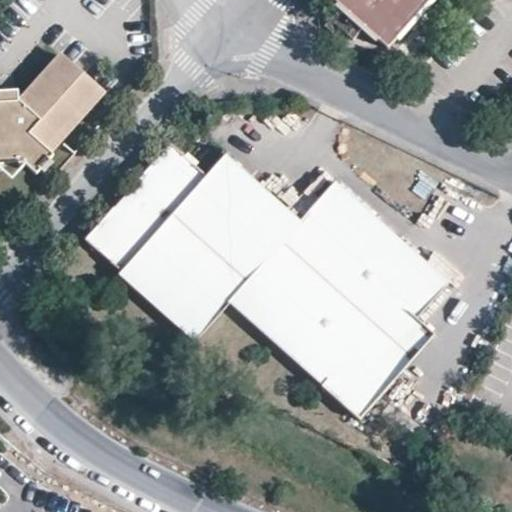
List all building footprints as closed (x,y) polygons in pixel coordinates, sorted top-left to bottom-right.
[(342,0),(391,43),(429,0),(342,0)] [(0,162),(30,161),(39,169),(44,165),(42,163),(50,154),(52,155),(56,151),(55,150),(49,145),(102,84),(65,51),(21,97),(0,97),(0,162)] [(109,89),(102,84),(49,145),(55,150),(109,89)] [(0,88),(0,97),(21,97),(20,87),(0,88)] [(169,145),(86,239),(122,271),(120,275),(194,341),(229,303),(359,418),(393,379),(376,363),(415,319),(447,283),(334,182),(300,222),(225,155),(205,177),(169,145)] [(432,334),(415,319),(376,363),(393,379),(432,334)]
